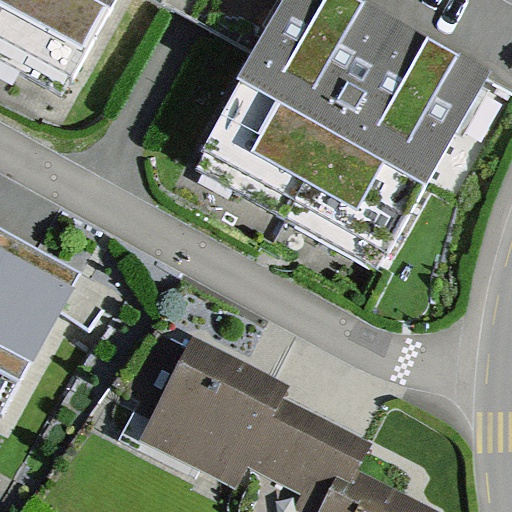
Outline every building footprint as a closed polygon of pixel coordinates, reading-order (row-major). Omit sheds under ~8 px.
[(122,0),(0,0),(0,51),(72,91),(122,0)] [(489,67),(366,0),(277,0),(195,150),(386,255),(489,67)] [(0,430),(1,431),(82,288),(0,242),(0,430)] [(283,403),(178,343),(120,444),(225,504),(283,403)] [(434,511),(343,460),(313,511),(434,511)]
